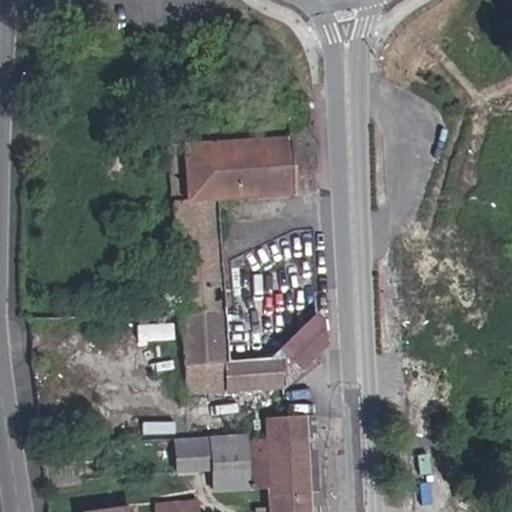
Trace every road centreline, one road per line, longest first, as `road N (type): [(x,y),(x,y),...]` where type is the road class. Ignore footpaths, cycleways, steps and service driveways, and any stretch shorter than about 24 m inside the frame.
road 1 (secondary): [(356,71),(368,511)]
road 2 (tertiary): [(0,352),(22,511)]
